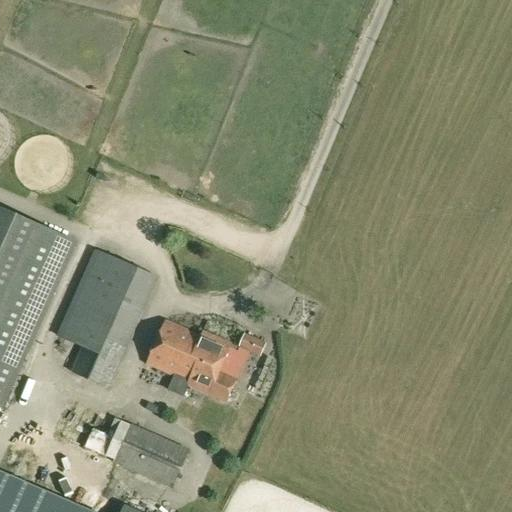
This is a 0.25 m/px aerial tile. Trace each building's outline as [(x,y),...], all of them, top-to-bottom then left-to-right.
[(125,186),(132,172),(110,161),(103,175),(125,186)] [(0,407),(3,409),(77,242),(0,207),(0,407)] [(108,388),(157,278),(96,250),(58,336),(82,347),(71,371),(108,388)] [(227,401),(236,380),(219,373),(231,345),(203,332),(201,337),(166,322),(147,364),(175,377),(170,390),(184,396),(189,385),(227,401)] [(239,349),(261,358),(267,344),(245,335),(239,349)] [(130,425),(76,401),(59,440),(115,463),(130,425)] [(189,451),(131,425),(115,463),(173,488),(189,451)] [(104,488),(115,463),(59,440),(49,464),(104,488)] [(0,511),(87,511),(0,474),(0,511)]
